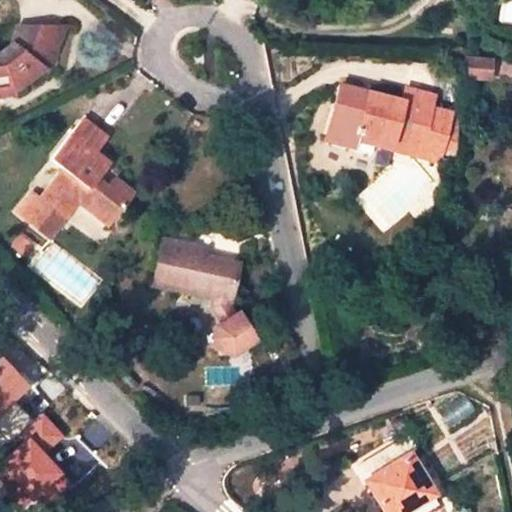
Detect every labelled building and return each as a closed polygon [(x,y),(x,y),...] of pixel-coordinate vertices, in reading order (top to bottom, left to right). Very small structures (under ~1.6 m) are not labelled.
[(0,84),(14,83),(15,91),(42,69),(47,73),(64,28),(26,26),(16,52),(9,46),(0,53),(0,84)] [(462,77),(489,80),(491,61),(464,59),(462,77)] [(0,84),(0,96),(15,94),(15,91),(14,83),(0,84)] [(359,134),(393,142),(395,133),(410,137),(422,139),(418,152),(440,157),(454,160),(457,120),(429,113),(434,96),(404,89),(401,100),(341,85),(335,104),(341,105),(332,141),(356,147),(358,140),(359,134)] [(335,104),(325,139),(332,141),(341,105),(335,104)] [(81,119),(70,134),(92,152),(105,138),(81,119)] [(406,153),(439,160),(440,157),(418,152),(422,139),(410,137),(395,133),(393,142),(359,134),(358,140),(406,153)] [(118,209),(131,194),(113,179),(106,188),(94,178),(106,164),(92,152),(70,134),(49,159),(63,169),(40,199),(32,193),(16,213),(47,238),(64,218),(77,201),(93,213),(118,209)] [(107,225),(118,209),(93,213),(107,225)] [(194,249),(162,242),(153,285),(215,299),(213,307),(226,323),(213,332),(227,350),(238,351),(252,340),(253,330),(239,312),(236,315),(227,305),(227,301),(229,302),(236,266),(200,258),(192,256),(194,249)] [(200,258),(202,251),(194,249),(192,256),(200,258)] [(270,402),(282,400),(278,387),(266,391),(270,402)] [(406,438),(358,467),(375,495),(384,511),(395,511),(406,506),(429,493),(409,456),(406,457),(401,449),(410,444),(406,438)] [(409,456),(415,453),(410,444),(401,449),(406,457),(409,456)] [(409,511),(417,511),(435,502),(429,493),(406,506),(409,511)] [(370,497),(378,511),(384,511),(375,495),(370,497)]
